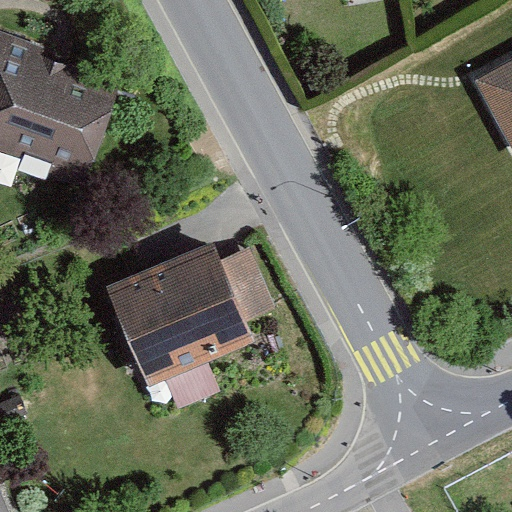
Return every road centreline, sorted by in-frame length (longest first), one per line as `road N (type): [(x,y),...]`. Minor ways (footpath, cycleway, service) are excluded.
road 1 (residential): [(435,441),(194,0)]
road 2 (residential): [(435,441),(294,511)]
